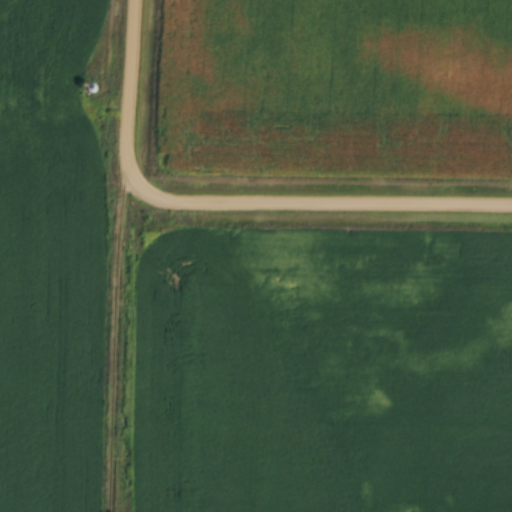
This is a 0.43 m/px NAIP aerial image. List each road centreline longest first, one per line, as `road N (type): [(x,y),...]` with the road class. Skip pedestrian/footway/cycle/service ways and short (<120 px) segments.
road 1 (residential): [(155,201),(511,206)]
road 2 (residential): [(155,201),(138,188),(127,154),(136,0)]
